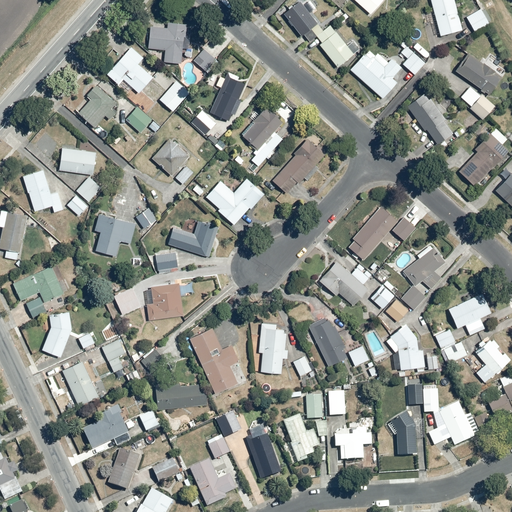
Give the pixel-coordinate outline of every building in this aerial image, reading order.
[(301,0),(298,0),(281,14),(300,36),(319,20),(301,0)] [(354,0),(370,14),(383,0),(354,0)] [(454,0),(430,0),(439,36),(462,31),(454,0)] [(481,9),(465,17),(473,32),(489,23),(481,9)] [(185,51),(188,23),(166,21),(166,27),(150,26),(148,48),(164,50),(163,61),(179,63),(181,51),(185,51)] [(321,42),(319,44),(337,67),(352,55),(354,58),(363,51),(353,39),(346,45),(328,23),(315,34),(321,42)] [(368,48),(350,69),(382,98),(398,80),(395,77),(405,66),(411,71),(409,73),(413,76),(429,59),(406,38),(399,45),(403,48),(400,50),(402,52),(399,55),(395,52),(383,66),(374,58),(376,55),(368,48)] [(129,45),(105,74),(118,84),(122,79),(139,93),(153,75),(139,64),(144,58),(129,45)] [(202,48),(192,61),(209,74),(219,61),(202,48)] [(470,48),(455,71),(480,88),(479,90),(489,97),(506,74),(470,48)] [(244,82),(223,73),(208,112),(228,120),(230,114),(234,115),(240,99),(238,98),(244,82)] [(176,80),(159,100),(173,112),(190,92),(176,80)] [(84,98),(75,110),(96,127),(105,116),(110,120),(116,112),(111,108),(117,101),(94,83),(82,97),(84,98)] [(468,85),(459,97),(470,105),(468,107),(483,119),(494,105),(480,94),(480,95),(468,85)] [(426,92),(406,107),(424,131),(425,129),(436,144),(439,142),(442,147),(447,143),(445,140),(453,133),(443,119),(446,118),(426,92)] [(252,122),(241,135),(255,147),(251,151),(254,154),(249,158),(259,167),(266,159),(269,162),(278,152),(274,150),(291,130),(264,105),(257,113),(255,111),(248,118),(252,122)] [(135,106),(124,120),(140,132),(151,118),(135,106)] [(202,109),(191,120),(204,134),(216,123),(202,109)] [(474,150),(457,170),(480,190),(489,180),(485,176),(509,147),(488,131),(473,149),(474,150)] [(295,156),(272,180),(285,193),(296,182),(298,184),(304,178),(309,184),(334,159),(309,134),(292,152),(295,156)] [(168,137),(150,157),(171,175),(189,155),(168,137)] [(240,164),(250,152),(233,138),(223,149),(240,164)] [(60,147),(58,170),(94,174),(96,150),(60,147)] [(194,173),(183,165),(174,177),(185,185),(194,173)] [(43,169),(21,175),(33,211),(51,206),(52,211),(62,209),(57,192),(50,194),(43,169)] [(268,178),(260,172),(255,178),(263,184),(268,178)] [(511,172),(494,190),(511,207),(508,210),(511,214),(511,172)] [(220,179),(206,196),(219,207),(216,210),(234,225),(245,212),(250,216),(268,195),(244,174),(231,189),(220,179)] [(87,175),(74,190),(88,201),(101,186),(87,175)] [(75,195),(66,205),(79,216),(88,205),(75,195)] [(430,210),(417,198),(390,229),(402,240),(430,210)] [(353,240),(348,248),(363,260),(400,213),(384,200),(352,239),(353,240)] [(0,226),(0,228),(0,247),(5,248),(4,258),(18,260),(24,211),(0,207),(0,226)] [(147,207),(135,217),(143,228),(156,218),(147,207)] [(136,223),(97,212),(92,230),(99,232),(94,249),(115,255),(119,240),(130,243),(136,223)] [(173,226),(167,243),(209,257),(219,226),(197,219),(193,233),(173,226)] [(412,284),(400,299),(414,310),(426,295),(415,286),(420,279),(432,289),(442,277),(434,271),(445,261),(433,246),(401,270),(412,284)] [(344,250),(318,280),(336,295),(338,293),(354,306),(368,290),(361,284),(371,273),(344,250)] [(179,252),(155,254),(157,271),(180,269),(179,252)] [(41,295),(25,302),(32,317),(46,311),(43,303),(65,293),(50,259),(19,273),(20,276),(11,280),(20,300),(39,292),(41,295)] [(146,303),(147,320),(183,316),(180,295),(193,294),(192,280),(183,281),(182,279),(174,280),(175,283),(151,285),(153,302),(146,303)] [(381,283),(369,296),(382,308),(394,295),(381,283)] [(133,286),(113,295),(122,315),(142,306),(133,286)] [(447,307),(455,328),(465,324),(469,335),(485,329),(480,317),(491,313),(483,293),(447,307)] [(395,298),(383,312),(396,323),(408,309),(395,298)] [(49,312),(49,326),(40,348),(61,356),(71,331),(69,310),(49,312)] [(327,316),(308,324),(328,367),(346,358),(342,349),(345,347),(334,324),(331,325),(327,316)] [(276,323),(261,321),(258,352),(262,352),(260,371),(282,373),(283,357),(288,358),(289,350),(285,349),(287,333),(283,332),(283,329),(276,328),(276,323)] [(404,322),(386,338),(397,352),(399,369),(415,366),(416,372),(426,370),(423,348),(418,348),(416,338),(404,322)] [(210,325),(187,337),(214,394),(238,382),(230,366),(239,362),(230,343),(221,348),(210,325)] [(450,329),(435,335),(441,348),(466,336),(462,328),(452,333),(450,329)] [(93,330),(77,337),(83,351),(96,346),(94,343),(98,341),(93,330)] [(377,332),(365,338),(377,362),(391,355),(377,332)] [(484,362),(474,370),(485,382),(510,358),(491,337),(487,341),(483,337),(476,343),(479,346),(474,351),(484,362)] [(119,339),(102,346),(111,371),(123,367),(119,357),(125,354),(119,339)] [(461,340),(443,348),(450,363),(468,355),(461,340)] [(180,344),(174,347),(177,356),(184,354),(180,344)] [(363,345),(347,352),(353,367),(370,360),(363,345)] [(152,346),(140,361),(154,373),(167,358),(152,346)] [(308,353),(292,361),(300,376),(308,372),(310,376),(314,374),(312,370),(315,368),(308,353)] [(438,355),(426,356),(427,368),(443,367),(442,360),(438,361),(438,355)] [(81,357),(60,366),(78,406),(99,396),(81,357)] [(511,380),(509,373),(498,378),(502,386),(500,386),(503,393),(486,400),(494,419),(511,411),(511,380)] [(210,388),(198,389),(197,380),(155,384),(157,409),(199,405),(199,404),(211,403),(210,388)] [(422,404),(421,383),(406,384),(407,405),(422,404)] [(437,386),(422,385),(422,411),(432,411),(436,427),(426,433),(433,445),(449,437),(453,445),(479,432),(470,413),(465,415),(460,406),(462,405),(458,398),(440,408),(438,406),(437,386)] [(342,389),(326,390),(328,415),(344,413),(342,389)] [(290,391),(290,398),(306,397),(307,418),(323,417),(322,404),(324,403),(324,394),(301,395),(301,391),(290,391)] [(150,410),(138,416),(146,431),(159,424),(152,409),(155,408),(152,401),(147,404),(150,410)] [(99,418),(81,426),(91,449),(131,433),(125,420),(129,418),(125,409),(121,411),(118,402),(96,411),(99,418)] [(404,409),(386,424),(393,434),(395,434),(396,454),(416,453),(415,438),(424,438),(424,419),(412,419),(404,409)] [(231,411),(214,418),(224,436),(239,429),(231,411)] [(297,413),(282,419),(291,440),(288,441),(296,461),(306,457),(305,455),(313,452),(311,447),(319,444),(312,428),(306,431),(304,426),(307,425),(305,420),(304,421),(302,416),(299,418),(297,413)] [(314,420),(318,436),(327,436),(327,419),(314,420)] [(251,434),(245,436),(260,478),(279,471),(262,425),(249,430),(249,431),(251,434)] [(376,443),(373,443),(372,432),(359,432),(359,428),(352,428),(352,431),(351,433),(333,433),(333,446),(340,446),(340,459),(362,458),(362,463),(367,467),(377,467),(376,443)] [(213,458),(230,451),(221,434),(206,441),(213,458)] [(117,447),(105,480),(129,489),(135,472),(138,473),(144,457),(117,447)] [(0,489),(5,500),(23,492),(13,473),(17,471),(10,455),(5,458),(1,451),(0,451),(0,489)] [(170,456),(150,467),(158,481),(178,471),(170,456)] [(207,457),(187,466),(206,506),(225,497),(223,492),(234,487),(228,473),(217,478),(207,457)] [(166,511),(173,501),(150,487),(134,511),(166,511)] [(199,503),(196,493),(187,496),(191,506),(199,503)] [(27,511),(21,499),(8,505),(10,511),(27,511)]
